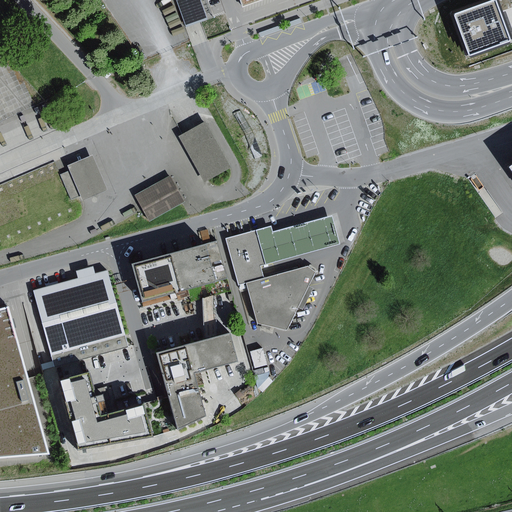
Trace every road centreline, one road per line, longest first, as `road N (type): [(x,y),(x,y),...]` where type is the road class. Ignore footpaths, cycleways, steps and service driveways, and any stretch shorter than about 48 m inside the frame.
road 1 (motorway): [(511,299),(316,414),(256,440),(108,479),(79,498)]
road 2 (motorway): [(511,349),(303,444),(79,498)]
road 3 (residential): [(0,278),(270,201),(291,160),(269,90)]
road 4 (motorway): [(251,492),(372,450),(511,384)]
road 5 (motorway): [(251,492),(355,472),(511,408)]
road 6 (tertiary): [(384,21),(398,65),(422,91),(461,98),(511,83)]
road 7 (unclassified): [(356,22),(316,25),(245,53),(237,65)]
road 8 (unclassified): [(121,114),(237,65)]
